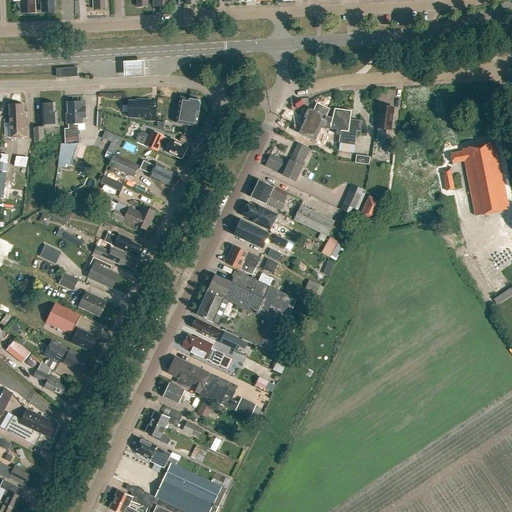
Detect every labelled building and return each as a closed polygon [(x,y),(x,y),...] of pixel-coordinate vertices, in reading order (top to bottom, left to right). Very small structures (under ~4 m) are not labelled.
[(34,0),(21,0),(22,12),(35,11),(34,0)] [(39,0),(39,1),(42,0),(43,11),(42,11),(55,11),(54,0),(39,0)] [(93,0),(94,9),(106,8),(105,0),(93,0)] [(146,62),(125,63),(125,78),(146,77),(146,62)] [(57,77),(63,77),(78,76),(77,68),(57,69),(57,77)] [(198,101),(180,98),(176,122),(196,125),(198,111),(199,103),(198,101)] [(150,107),(150,100),(142,99),(142,101),(128,100),(128,116),(145,117),(145,120),(155,120),(156,107),(150,107)] [(79,142),(78,141),(78,128),(78,123),(83,123),(83,118),(86,118),(86,106),(82,106),(82,101),(67,102),(69,128),(65,129),(65,143),(72,143),(79,142)] [(42,103),(43,127),(34,128),(35,141),(44,141),(44,127),(57,126),(57,111),(55,111),(55,103),(42,103)] [(324,121),(327,115),(330,109),(318,103),(315,110),(311,108),(308,109),(305,116),(307,117),(300,132),(300,133),(316,140),(323,124),(324,121)] [(23,112),(23,104),(9,105),(11,137),(27,136),(26,112),(23,112)] [(391,129),(394,107),(380,105),(377,127),(379,127),(377,140),(384,141),(386,128),(391,129)] [(335,108),(334,118),(327,115),(324,121),(323,124),(338,129),(349,129),(352,110),(335,108)] [(339,148),(340,142),(341,134),(337,133),(338,129),(323,124),(316,140),(300,133),(297,140),(312,147),(313,144),(321,145),(339,148)] [(357,130),(349,129),(338,129),(337,133),(341,134),(340,142),(355,144),(357,130)] [(170,139),(170,140),(152,131),(150,136),(146,145),(158,150),(159,148),(165,151),(181,159),(187,147),(170,139)] [(138,141),(146,145),(150,136),(141,133),(138,133),(135,140),(138,141)] [(72,143),(65,143),(61,143),(58,167),(65,167),(65,164),(71,164),(79,142),(72,143)] [(111,142),(105,157),(112,160),(115,154),(118,145),(111,142)] [(509,208),(496,142),(463,148),(463,151),(452,153),(454,162),(465,160),(476,214),(509,208)] [(290,162),(302,168),(311,149),(299,143),(290,162)] [(112,160),(109,165),(134,177),(139,166),(115,154),(112,160)] [(302,168),(290,162),(272,154),(267,166),(285,174),(284,175),(296,180),(302,168)] [(369,164),(370,156),(356,154),(355,162),(369,164)] [(28,167),(30,157),(18,155),(16,165),(28,167)] [(155,166),(145,161),(141,169),(152,174),(150,178),(160,182),(160,181),(169,185),(174,173),(164,169),(164,166),(157,163),(155,166)] [(27,182),(27,167),(16,167),(15,182),(27,182)] [(446,191),(455,189),(451,169),(442,171),(446,191)] [(121,191),(124,184),(104,174),(101,182),(121,191)] [(280,209),(286,197),(272,190),(274,187),(260,180),(252,196),(267,202),(266,203),(280,209)] [(365,191),(351,185),(340,209),(354,216),(365,191)] [(372,222),(382,201),(369,195),(359,216),(372,222)] [(245,208),(274,222),(277,214),(257,205),(256,206),(248,202),(247,204),(245,208)] [(124,223),(125,220),(148,231),(157,212),(149,209),(146,215),(119,203),(112,218),(124,223)] [(53,214),(61,218),(65,208),(57,205),(53,214)] [(328,235),(335,220),(301,205),(295,220),(328,235)] [(270,230),(274,222),(245,208),(243,214),(242,215),(250,219),(250,221),(270,230)] [(262,248),(269,233),(240,220),(234,233),(251,240),(251,242),(262,248)] [(80,246),(83,241),(65,231),(62,237),(71,242),(80,246)] [(117,237),(108,233),(105,241),(114,245),(113,245),(136,255),(141,245),(131,241),(132,240),(118,234),(117,237)] [(284,247),(287,240),(276,235),(273,242),(284,247)] [(324,252),(338,260),(346,246),(332,237),(324,252)] [(230,253),(254,264),(258,256),(234,244),(230,253)] [(52,261),(57,251),(45,245),(40,256),(52,261)] [(111,252),(107,250),(98,246),(95,252),(108,258),(108,259),(122,265),(123,263),(131,267),(134,259),(125,254),(125,253),(114,248),(111,252)] [(271,249),(268,255),(278,260),(281,254),(271,249)] [(257,265),(254,264),(230,253),(226,261),(253,274),(257,265)] [(112,287),(118,274),(105,269),(108,264),(94,257),(90,265),(94,266),(89,277),(112,287)] [(274,273),(279,263),(269,258),(264,268),(274,273)] [(333,275),(335,262),(329,260),(326,274),(333,275)] [(59,283),(66,287),(73,290),(75,287),(79,279),(64,272),(59,283)] [(272,351),(297,299),(269,285),(269,286),(259,281),(239,272),(233,283),(216,275),(197,314),(222,326),(222,325),(224,326),(223,328),(272,351)] [(259,281),(269,286),(269,285),(273,278),(263,273),(259,281)] [(317,293),(320,284),(309,279),(305,288),(317,293)] [(45,293),(55,297),(58,290),(48,286),(45,293)] [(497,304),(511,294),(511,286),(493,299),(497,304)] [(99,315),(106,301),(87,292),(80,306),(99,315)] [(501,304),(504,311),(511,307),(511,301),(511,300),(501,304)] [(71,334),(81,314),(56,302),(46,322),(71,334)] [(217,338),(221,330),(197,318),(193,327),(203,331),(202,334),(210,337),(211,335),(217,338)] [(91,350),(97,337),(78,328),(72,341),(91,350)] [(237,350),(242,339),(225,331),(220,342),(237,350)] [(190,334),(188,338),(188,337),(184,345),(193,349),(192,351),(220,364),(225,354),(212,348),(214,343),(199,337),(198,338),(190,334)] [(7,350),(22,363),(30,353),(15,340),(7,350)] [(81,355),(70,349),(69,350),(66,349),(67,348),(52,340),(44,355),(59,363),(61,358),(64,359),(63,362),(78,370),(80,368),(82,369),(87,361),(79,357),(81,355)] [(279,356),(272,370),(281,374),(288,361),(279,356)] [(185,362),(177,359),(171,371),(171,372),(181,377),(180,378),(195,385),(193,390),(222,404),(237,410),(252,417),(258,404),(243,397),(241,402),(233,398),(239,386),(187,361),(185,362)] [(50,375),(37,369),(34,376),(47,382),(44,387),(52,391),(53,389),(62,394),(63,392),(64,393),(66,388),(65,388),(66,386),(59,382),(61,380),(50,375)] [(265,389),(269,382),(259,377),(256,384),(265,389)] [(195,396),(196,394),(186,390),(186,389),(171,383),(170,384),(169,384),(164,395),(180,403),(183,397),(190,401),(193,395),(195,396)] [(12,393),(0,386),(0,414),(1,415),(12,393)] [(204,398),(201,405),(210,409),(214,402),(204,398)] [(57,423),(27,409),(22,418),(14,415),(11,420),(13,422),(9,431),(35,444),(41,432),(51,437),(57,423)] [(150,421),(165,427),(168,421),(177,426),(179,421),(163,413),(162,415),(155,412),(150,421)] [(198,437),(203,428),(196,424),(188,420),(183,429),(192,434),(198,437)] [(161,435),(165,427),(150,421),(145,431),(153,435),(152,437),(159,440),(167,444),(169,439),(161,435)] [(171,452),(143,439),(137,451),(154,459),(154,458),(166,463),(169,457),(171,452)] [(196,447),(190,458),(201,463),(206,452),(196,447)] [(171,452),(169,457),(178,461),(180,456),(171,452)] [(155,497),(159,499),(182,511),(215,511),(231,479),(226,476),(226,475),(201,463),(190,458),(183,454),(178,465),(172,462),(155,497)] [(13,467),(0,460),(0,472),(10,477),(10,476),(26,484),(31,474),(21,469),(22,467),(15,463),(13,467)] [(0,499),(0,500),(15,508),(21,495),(15,492),(18,485),(4,478),(0,485),(6,488),(0,499)] [(132,497),(118,490),(115,497),(129,504),(130,502),(139,506),(140,504),(150,508),(148,511),(153,511),(159,499),(155,497),(154,498),(145,494),(145,492),(137,488),(132,497)] [(128,506),(129,504),(115,497),(109,508),(118,511),(137,511),(138,511),(128,506)] [(0,500),(0,499),(0,511),(12,511),(15,508),(0,500)] [(182,511),(159,499),(153,511),(182,511)]
